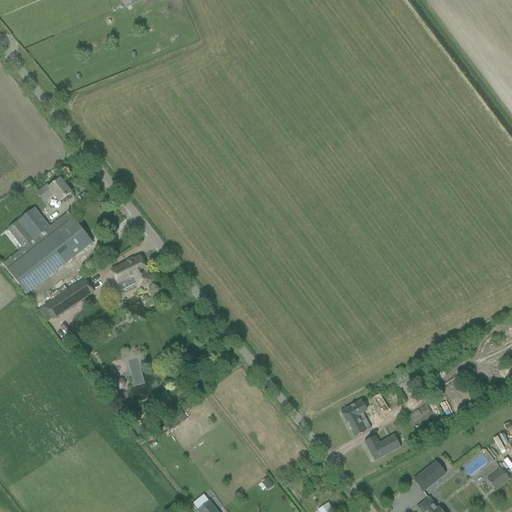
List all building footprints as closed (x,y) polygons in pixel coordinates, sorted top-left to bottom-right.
[(54,195),(59,203),(71,193),(60,180),(49,188),(47,186),(37,194),(44,203),(54,195)] [(3,265),(27,296),(93,244),(69,214),(50,229),(34,210),(8,230),(23,249),(3,265)] [(101,253),(97,256),(102,263),(105,260),(101,253)] [(133,277),(138,288),(151,282),(146,271),(140,257),(113,271),(119,284),(133,277)] [(43,306),(54,321),(95,293),(84,278),(70,288),(66,282),(55,289),(59,295),(43,306)] [(61,327),(72,341),(76,338),(65,324),(61,327)] [(392,380),(397,391),(412,383),(406,372),(392,380)] [(116,380),(114,386),(118,390),(124,390),(126,384),(123,379),(116,380)] [(380,395),(373,399),(383,414),(389,411),(380,395)] [(361,403),(341,414),(356,440),(366,434),(366,436),(373,432),(363,415),(367,413),(361,403)] [(417,411),(407,418),(411,423),(421,416),(417,411)] [(178,417),(172,422),(176,428),(182,423),(178,417)] [(375,437),(364,443),(375,462),(401,448),(400,447),(399,447),(394,438),(395,437),(394,436),(379,444),(375,437)] [(436,463),(414,481),(422,492),(445,474),(436,463)] [(487,480),(496,491),(510,480),(507,477),(501,469),(492,476),(487,480)] [(286,480),(282,483),(286,489),(291,486),(286,480)] [(441,511),(439,509),(438,511),(429,500),(418,508),(420,511),(441,511)] [(198,511),(217,511),(209,501),(197,511),(198,511)]
